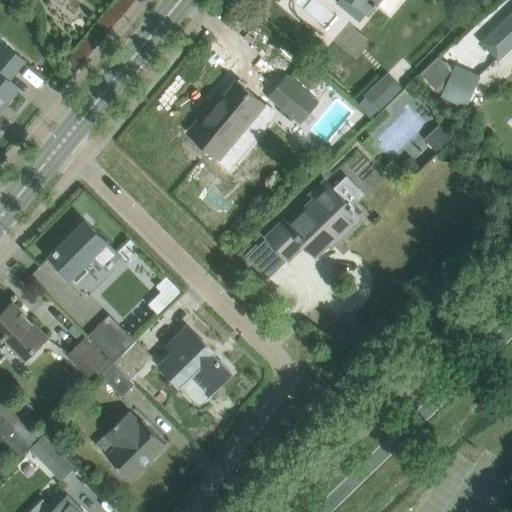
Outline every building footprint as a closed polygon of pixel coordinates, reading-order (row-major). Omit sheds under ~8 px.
[(351,0),(368,14),(379,0),(351,0)] [(511,13),(481,42),(498,60),(511,45),(511,13)] [(0,105),(14,88),(4,80),(20,61),(0,44),(0,105)] [(59,54),(59,55),(63,59),(64,59),(69,54),(69,53),(64,49),(59,54)] [(454,63),(451,69),(439,56),(420,74),(437,91),(445,83),(440,95),(465,106),(479,74),(454,63)] [(388,69),(364,94),(379,109),(403,84),(388,69)] [(320,84),(319,78),(309,70),(303,71),(298,77),(298,83),(308,91),(315,90),(320,84)] [(299,122),(316,101),(286,77),(269,97),(299,122)] [(265,106),(236,82),(214,108),(210,105),(188,132),(220,159),(265,106)] [(329,115),(324,112),(316,129),(333,137),(342,120),(333,115),(339,104),(336,102),(329,115)] [(443,123),(427,138),(441,153),(457,138),(443,123)] [(337,239),(359,217),(329,186),(287,226),(283,222),(268,237),(289,258),(304,244),(314,255),(334,236),(337,239)] [(106,269),(120,256),(85,221),(49,256),(71,278),(94,256),(106,269)] [(161,309),(181,290),(173,282),(153,300),(161,309)] [(0,314),(0,341),(5,336),(26,357),(46,337),(12,303),(0,314)] [(86,335),(113,362),(135,339),(124,328),(114,338),(98,322),(86,335)] [(213,352),(187,326),(168,346),(173,352),(160,364),(180,384),(193,372),(212,390),(230,372),(211,354),(213,352)] [(83,337),(65,355),(86,377),(105,358),(83,337)] [(113,362),(128,377),(151,355),(135,339),(113,362)] [(134,383),(128,377),(113,362),(100,375),(121,396),(134,383)] [(0,437),(4,437),(11,430),(27,445),(42,430),(8,396),(0,403),(0,437)] [(110,458),(131,479),(166,444),(142,420),(140,421),(129,411),(104,435),(119,449),(110,458)] [(42,433),(28,448),(59,479),(74,465),(42,433)] [(79,511),(67,499),(53,511),(79,511)]
